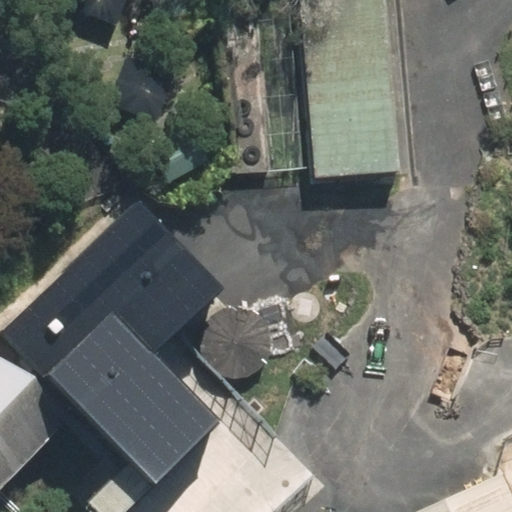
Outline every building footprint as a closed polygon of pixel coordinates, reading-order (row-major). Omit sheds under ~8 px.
[(398,160),(383,0),(297,0),(312,167),(398,160)] [(150,142),(172,180),(212,157),(190,119),(150,142)] [(163,477),(229,413),(162,346),(232,277),(150,195),(15,328),(163,477)] [(207,358),(215,368),(226,375),(238,377),(251,375),(262,369),(270,360),(275,348),(275,335),(271,323),(263,313),(253,306),(242,304),(231,305),(221,309),(212,316),(206,325),(203,335),(203,346),(207,358)] [(0,494),(63,428),(0,367),(0,494)] [(422,511),(511,511),(511,489),(505,475),(492,481),(422,511)]
